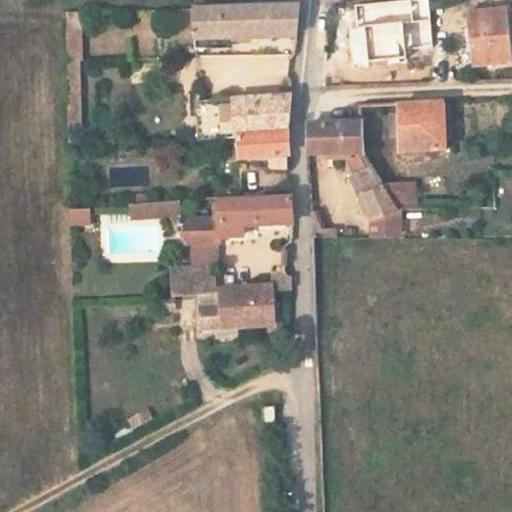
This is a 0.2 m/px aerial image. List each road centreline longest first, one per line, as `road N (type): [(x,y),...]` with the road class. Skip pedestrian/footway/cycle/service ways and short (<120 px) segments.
road 1 (residential): [(313,0),(302,133),(310,511)]
road 2 (track): [(14,511),(308,364)]
